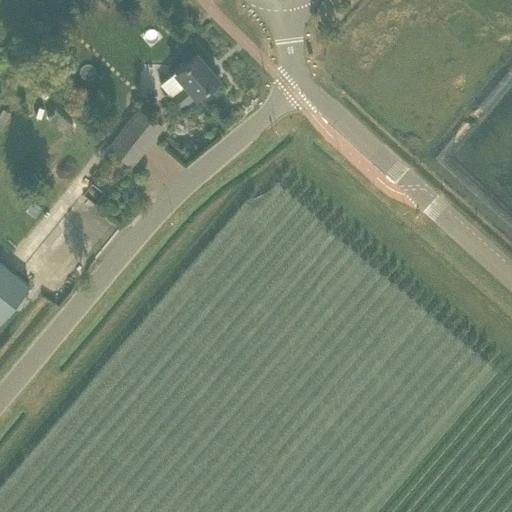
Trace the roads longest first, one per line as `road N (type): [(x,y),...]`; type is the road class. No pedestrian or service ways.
road 1 (unclassified): [(0,400),(130,248),(296,91)]
road 2 (unclassified): [(511,283),(296,91)]
